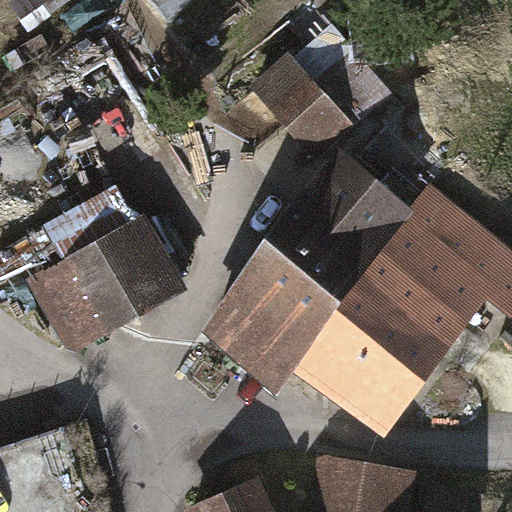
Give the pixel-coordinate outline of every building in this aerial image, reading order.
[(43,56),(113,22),(102,0),(20,0),(17,2),(43,56)] [(163,0),(178,16),(195,0),(163,0)] [(422,14),(377,13),(376,37),(421,38),(422,14)] [(276,63),(252,86),(312,150),(337,127),(324,113),(340,98),(309,65),(292,81),(276,63)] [(408,226),(335,174),(225,329),(298,380),(408,226)] [(408,226),(298,380),(392,447),(492,306),(511,320),(511,269),(452,227),(438,247),(408,226)] [(180,288),(142,228),(34,296),(72,356),(180,288)] [(401,511),(409,478),(329,461),(318,511),(401,511)] [(264,511),(251,483),(189,511),(264,511)] [(473,511),(478,494),(440,484),(433,511),(473,511)]
